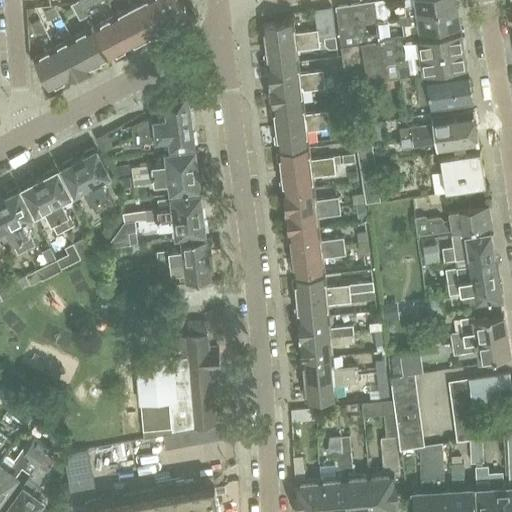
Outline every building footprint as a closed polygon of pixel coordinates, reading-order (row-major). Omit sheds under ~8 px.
[(84,8),(79,0),(77,0),(76,2),(71,3),(80,19),(87,14),(84,8)] [(79,0),(84,8),(99,0),(79,0)] [(153,0),(144,0),(133,6),(148,36),(167,26),(153,0)] [(177,0),(153,0),(167,26),(186,17),(177,0)] [(387,0),(372,0),(335,5),(341,46),(380,40),(377,21),(391,19),(387,0)] [(407,15),(458,6),(457,0),(415,0),(416,5),(405,7),(407,15)] [(44,11),(48,19),(59,12),(54,4),(44,11)] [(133,6),(114,16),(129,46),(148,36),(133,6)] [(265,37),(266,45),(319,38),(335,36),(332,6),(314,8),(317,30),(295,33),(293,20),(263,24),(264,26),(261,27),(262,35),(265,37)] [(458,6),(407,15),(399,16),(400,24),(419,21),(420,31),(461,24),(458,6)] [(111,55),(129,46),(114,16),(95,25),(111,55)] [(38,18),(31,22),(36,32),(44,28),(38,18)] [(91,27),(72,37),(87,67),(107,57),(91,27)] [(404,36),(396,37),(380,40),(341,46),(343,56),(344,64),(346,75),(347,85),(351,84),(384,79),(402,76),(432,71),(432,69),(467,63),(465,52),(464,44),(463,42),(461,29),(426,34),(426,32),(421,33),(404,36)] [(87,67),(72,37),(53,47),(68,77),(87,67)] [(268,63),(269,65),(298,61),(297,49),(320,46),(319,38),(266,45),(267,53),(265,55),(266,61),(268,63)] [(49,87),(68,77),(53,47),(34,57),(49,87)] [(324,78),(324,76),(323,70),(300,72),(298,61),(269,65),(267,65),(270,85),(324,78)] [(333,77),(346,75),(344,64),(331,66),(333,77)] [(468,68),(427,74),(432,100),(433,108),(473,102),(470,82),(469,80),(468,71),(468,68)] [(333,77),(335,86),(335,87),(347,85),(346,75),(333,77)] [(325,87),(324,78),(270,85),(273,106),(303,101),(302,90),(325,87)] [(190,108),(189,95),(183,93),(151,109),(152,118),(142,119),(131,125),(133,135),(144,133),(144,131),(192,125),(192,119),(194,118),(192,108),(190,108)] [(345,95),(332,97),(333,106),(346,104),(345,95)] [(305,113),(303,101),(273,106),(274,108),(271,110),(272,117),(275,118),(276,126),(329,119),(328,110),(305,113)] [(402,138),(477,125),(474,109),(433,115),(434,123),(400,128),(402,138)] [(347,116),(334,117),(335,125),(348,124),(347,116)] [(329,119),(276,126),(277,135),(274,137),(275,144),(278,145),(279,147),(308,143),(307,130),(330,127),(329,119)] [(357,146),(372,143),(368,122),(353,125),(357,146)] [(193,132),(192,125),(144,131),(144,133),(133,135),(134,144),(164,140),(165,148),(195,144),(195,142),(197,142),(195,131),(193,132)] [(479,143),(477,125),(402,138),(403,147),(437,142),(438,149),(479,143)] [(112,146),(105,133),(96,138),(103,152),(112,146)] [(360,164),(375,162),(372,143),(357,146),(360,164)] [(86,154),(79,157),(105,208),(114,204),(103,182),(111,178),(96,148),(95,149),(94,147),(85,152),(86,154)] [(280,161),(282,171),(335,164),(341,163),(340,155),(310,158),(309,147),(279,150),(279,152),(277,154),(277,160),(280,161)] [(132,169),(133,176),(198,168),(197,161),(199,161),(198,150),(196,151),(195,148),(162,152),(163,161),(131,165),(132,169)] [(486,183),(480,149),(440,155),(442,170),(432,172),(435,191),(486,183)] [(354,153),(343,154),(344,162),(355,161),(354,153)] [(96,213),(105,208),(79,157),(73,160),(72,158),(62,163),(63,165),(61,166),(76,196),(85,192),(96,213)] [(375,162),(360,164),(366,203),(381,201),(375,162)] [(116,165),(117,176),(130,174),(129,164),(116,165)] [(283,191),(313,188),(312,176),(336,173),(335,164),(282,171),(282,178),(280,180),(281,188),(284,189),(284,190),(283,190),(283,191)] [(46,174),(40,177),(66,229),(75,224),(64,202),(72,198),(57,168),(55,169),(55,167),(45,172),(46,174)] [(198,175),(198,168),(133,176),(134,185),(166,181),(167,191),(200,187),(200,185),(202,185),(201,175),(198,175)] [(120,184),(117,178),(115,174),(112,176),(113,178),(112,179),(115,186),(120,184)] [(117,178),(120,184),(120,187),(132,185),(130,175),(117,178)] [(66,229),(40,177),(34,180),(33,178),(23,183),(24,185),(22,186),(38,216),(46,212),(57,233),(66,229)] [(8,194),(0,198),(27,249),(36,245),(24,223),(33,218),(19,188),(17,189),(16,188),(7,192),(8,194)] [(315,199),(313,188),(283,191),(286,211),(340,205),(339,196),(315,199)] [(145,209),(147,219),(203,212),(202,204),(205,204),(203,195),(201,195),(200,192),(167,196),(167,197),(158,198),(159,207),(145,209)] [(365,202),(364,192),(352,193),(353,203),(365,202)] [(27,249),(0,198),(0,235),(7,232),(18,254),(27,249)] [(367,216),(365,202),(355,204),(357,217),(367,216)] [(492,223),(489,203),(449,209),(450,218),(445,219),(440,214),(428,216),(425,213),(415,215),(418,234),(492,223)] [(340,205),(286,211),(288,231),(319,228),(317,216),(341,213),(340,205)] [(121,225),(125,220),(123,210),(111,218),(110,218),(117,231),(121,225)] [(203,212),(147,219),(138,220),(140,229),(172,225),(173,235),(205,231),(205,229),(207,229),(206,218),(204,219),(203,212)] [(109,242),(117,231),(110,218),(102,230),(109,242)] [(126,230),(129,230),(137,229),(136,219),(133,219),(125,220),(126,230)] [(291,243),(292,251),(345,245),(344,237),(320,240),(319,228),(288,231),(289,233),(289,232),(290,234),(287,236),(288,242),(291,243)] [(425,262),(445,259),(445,260),(455,258),(495,252),(493,243),(495,243),(494,234),(492,234),(491,230),(469,234),(468,229),(454,231),(457,245),(443,247),(443,250),(438,251),(437,243),(423,245),(425,262)] [(358,231),(359,242),(368,241),(367,230),(358,231)] [(206,239),(206,236),(175,240),(176,248),(156,251),(157,261),(208,255),(207,250),(210,249),(209,239),(206,239)] [(82,237),(72,242),(81,258),(91,253),(82,237)] [(368,241),(359,242),(360,253),(369,252),(368,241)] [(56,259),(61,268),(81,258),(72,242),(65,246),(68,253),(56,259)] [(346,254),(345,245),(292,251),(293,260),(291,262),(292,268),(294,270),(294,272),(323,268),(322,257),(346,254)] [(495,255),(495,252),(455,258),(457,266),(446,267),(448,280),(498,272),(497,265),(499,265),(498,255),(495,255)] [(209,262),(208,255),(157,261),(159,274),(179,271),(180,279),(210,276),(210,273),(213,273),(211,262),(209,262)] [(56,259),(37,269),(41,278),(61,268),(56,259)] [(21,288),(41,278),(37,269),(17,279),(21,288)] [(498,272),(448,280),(450,293),(462,291),(464,300),(470,300),(471,308),(503,303),(501,291),(503,290),(501,280),(499,281),(498,272)] [(296,290),(297,298),(362,291),(361,282),(325,286),(324,274),(295,277),(295,280),(293,282),(293,288),(296,290)] [(112,289),(123,288),(121,276),(111,277),(112,289)] [(5,284),(0,286),(0,292),(2,297),(21,288),(17,279),(5,285),(5,284)] [(201,280),(186,282),(187,292),(202,290),(201,280)] [(151,286),(140,287),(142,300),(152,299),(151,286)] [(362,291),(297,298),(298,307),(295,309),(296,316),(299,317),(298,317),(298,318),(328,315),(327,304),(375,299),(374,291),(362,291)] [(393,301),(380,303),(383,320),(395,318),(393,301)] [(453,342),(508,334),(504,312),(475,316),(475,315),(460,317),(462,330),(451,331),(453,342)] [(329,327),(328,315),(298,318),(300,338),(354,333),(353,324),(329,327)] [(211,371),(220,369),(219,347),(209,348),(208,335),(205,335),(204,320),(189,321),(190,336),(187,336),(188,358),(175,359),(174,355),(137,358),(142,429),(180,426),(180,430),(215,424),(211,371)] [(381,321),(370,322),(370,329),(382,329),(381,321)] [(386,330),(375,331),(377,350),(382,350),(382,354),(388,353),(386,330)] [(354,333),(300,338),(302,358),(303,358),(332,355),(331,344),(355,342),(354,333)] [(511,353),(508,334),(453,342),(454,353),(479,350),(480,358),(511,353)] [(407,354),(391,356),(393,372),(409,370),(407,354)] [(333,367),(332,355),(303,358),(303,361),(300,363),(301,369),(304,371),(304,379),(358,373),(357,365),(333,367)] [(374,359),(376,371),(386,369),(385,358),(374,359)] [(388,381),(386,369),(376,371),(377,382),(388,381)] [(510,370),(469,376),(470,386),(511,381),(510,370)] [(358,373),(304,379),(305,388),(303,390),(303,397),(306,398),(306,400),(337,397),(335,384),(359,382),(358,373)] [(391,376),(392,388),(415,384),(413,373),(391,376)] [(451,389),(470,386),(469,376),(449,379),(451,389)] [(470,386),(472,397),(472,398),(511,392),(511,389),(511,381),(470,386)] [(392,388),(394,400),(417,396),(415,384),(392,388)] [(451,389),(452,399),(472,397),(470,386),(451,389)] [(394,400),(395,412),(418,408),(417,396),(394,400)] [(473,405),(472,398),(472,397),(452,399),(453,408),(473,405)] [(380,400),(362,402),(363,414),(381,412),(380,400)] [(473,405),(453,408),(454,418),(475,415),(473,405)] [(315,406),(290,408),(291,421),(316,418),(315,406)] [(395,412),(397,424),(420,420),(418,408),(395,412)] [(476,426),(475,415),(454,418),(456,429),(476,426)] [(399,436),(422,432),(420,420),(397,424),(399,436)] [(225,436),(224,422),(163,434),(165,447),(169,446),(225,436)] [(457,440),(469,438),(477,437),(476,426),(456,429),(457,440)] [(61,432),(53,442),(60,447),(63,443),(61,432)] [(400,448),(419,445),(423,445),(422,432),(399,436),(400,448)] [(372,510),(369,473),(355,474),(354,462),(352,462),(349,434),(341,435),(342,451),(348,511),(372,509),(372,510)] [(381,435),(383,470),(383,472),(369,473),(372,510),(397,508),(396,499),(397,499),(396,481),(394,481),(393,470),(400,469),(396,434),(381,435)] [(0,497),(22,467),(28,459),(36,465),(42,457),(49,447),(34,435),(27,445),(25,443),(7,467),(0,462),(0,497)] [(477,437),(469,438),(472,461),(484,460),(482,436),(477,437)] [(453,511),(453,487),(445,487),(442,442),(431,444),(434,511),(453,511)] [(434,511),(431,444),(423,445),(419,445),(422,489),(412,490),(413,511),(434,511)] [(65,451),(70,488),(55,491),(57,504),(70,502),(71,509),(69,511),(219,511),(215,484),(224,479),(221,473),(214,478),(213,474),(175,482),(97,495),(89,448),(65,451)] [(337,511),(348,511),(342,451),(333,451),(336,476),(320,478),(323,511),(337,511)] [(302,454),(294,455),(294,468),(303,467),(302,454)] [(52,464),(42,457),(36,465),(21,485),(23,486),(3,511),(33,511),(43,499),(32,491),(42,478),(40,477),(43,472),(45,474),(52,464)] [(453,487),(453,511),(474,511),(473,485),(464,486),(463,462),(452,462),(453,487)] [(478,511),(505,511),(504,479),(503,467),(488,468),(487,463),(476,463),(478,511)] [(298,511),(323,511),(320,478),(305,479),(305,477),(295,478),(296,490),(295,491),(297,509),(298,508),(298,511)]
